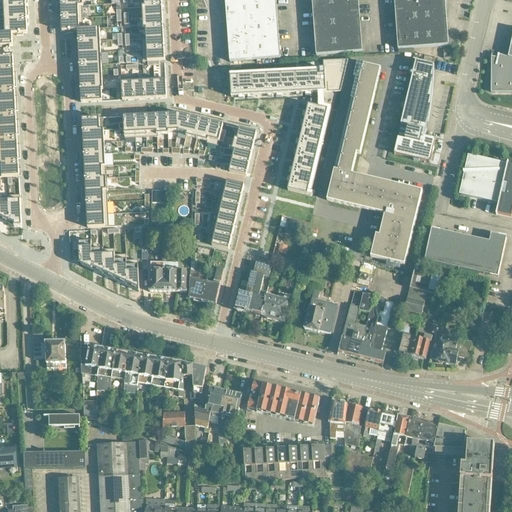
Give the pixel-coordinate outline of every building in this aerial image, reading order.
[(27,0),(3,0),(4,11),(28,10),(28,9),(26,9),(26,5),(28,5),(27,0)] [(161,0),(139,0),(140,8),(162,7),(161,0)] [(252,20),(250,0),(226,2),(227,22),(252,20)] [(278,18),(276,0),(250,0),(252,20),(278,18)] [(336,14),(335,0),(312,0),(313,15),(336,14)] [(360,12),(358,0),(335,0),(336,14),(360,12)] [(421,7),(420,0),(394,0),(395,9),(421,7)] [(447,26),(446,6),(421,7),(422,28),(447,26)] [(83,7),(59,8),(60,15),(62,15),(62,20),(83,19),(82,7),(83,7)] [(162,7),(140,8),(140,9),(143,8),(143,19),(163,18),(162,7)] [(422,28),(421,7),(395,9),(397,30),(422,28)] [(28,10),(4,11),(5,23),(27,22),(27,17),(29,17),(28,10)] [(361,32),(360,12),(336,14),(338,34),(361,32)] [(338,34),(336,14),(313,15),(315,36),(338,34)] [(163,18),(143,19),(144,30),(163,29),(163,18)] [(279,38),(278,18),(252,20),(254,40),(279,38)] [(83,19),(62,20),(62,32),(67,32),(67,34),(73,34),(73,32),(78,32),(78,31),(83,31),(83,30),(83,19)] [(254,40),(252,20),(227,22),(229,42),(254,40)] [(27,22),(5,23),(5,34),(5,35),(12,34),(12,35),(14,35),(17,35),(17,37),(24,36),(23,34),(28,34),(27,22)] [(449,46),(447,26),(422,28),(424,48),(449,46)] [(424,48),(422,28),(397,30),(398,50),(424,48)] [(83,31),(78,31),(78,32),(78,43),(101,42),(100,32),(100,29),(83,30),(83,31)] [(163,29),(144,30),(146,30),(147,40),(164,39),(163,29)] [(363,52),(361,32),(338,34),(339,54),(363,52)] [(5,34),(0,34),(0,47),(13,47),(12,35),(12,34),(5,35),(5,34)] [(339,54),(338,34),(315,36),(316,56),(339,54)] [(281,58),(279,38),(254,40),(255,60),(281,58)] [(147,40),(142,41),(142,51),(164,50),(164,39),(147,40)] [(255,60),(254,40),(229,42),(230,62),(255,60)] [(492,57),(491,93),(511,93),(511,41),(509,57),(500,56),(500,55),(498,55),(497,59),(492,57)] [(79,48),(77,48),(77,55),(101,54),(101,42),(78,43),(79,48)] [(164,50),(142,51),(143,63),(148,63),(154,62),(159,62),(165,62),(164,50)] [(101,54),(77,55),(77,62),(79,62),(80,67),(102,66),(101,54)] [(13,56),(0,56),(0,69),(14,69),(13,56)] [(320,73),(231,78),(232,98),(341,93),(348,61),(323,62),(324,70),(320,70),(320,73)] [(335,167),(327,201),(359,209),(385,215),(380,236),(376,235),(371,257),(405,266),(423,191),(392,184),(366,178),(352,175),(357,154),(360,155),(381,69),(364,65),(340,163),(336,163),(335,168),(335,167)] [(80,72),(78,72),(78,79),(102,78),(102,66),(80,67),(80,72)] [(434,75),(434,71),(415,66),(401,125),(408,127),(405,140),(417,143),(418,140),(420,140),(421,136),(425,137),(427,131),(427,130),(428,126),(429,119),(431,111),(432,106),(432,102),(433,95),(433,91),(434,86),(434,78),(434,75)] [(0,81),(17,81),(16,74),(14,74),(14,69),(0,69),(0,81)] [(102,78),(78,79),(79,86),(81,86),(81,91),(103,90),(102,78)] [(133,79),(122,79),(122,83),(122,89),(122,95),(123,101),(134,101),(133,79)] [(133,79),(134,101),(145,100),(144,81),(133,81),(133,79)] [(166,79),(155,80),(156,100),(167,99),(166,79)] [(144,81),(145,100),(156,100),(155,80),(154,80),(154,82),(144,83),(144,81)] [(17,81),(0,81),(0,93),(15,93),(15,88),(17,88),(17,81)] [(103,90),(81,91),(82,103),(102,102),(102,90),(103,90)] [(15,93),(0,93),(0,105),(18,105),(17,97),(15,98),(15,93)] [(299,104),(278,189),(308,196),(328,111),(299,104)] [(18,105),(0,105),(0,117),(16,117),(16,112),(18,112),(18,105)] [(167,115),(156,116),(158,138),(158,136),(168,135),(167,115)] [(178,115),(167,115),(168,135),(169,135),(169,133),(178,132),(178,133),(179,133),(178,115)] [(178,115),(179,133),(187,135),(186,137),(187,137),(191,118),(178,115)] [(156,116),(146,117),(147,139),(158,138),(156,116)] [(16,117),(0,117),(0,129),(19,129),(19,121),(17,122),(16,117)] [(135,117),(124,118),(125,140),(136,139),(135,117)] [(146,117),(135,117),(136,139),(147,139),(146,117)] [(191,118),(187,137),(197,140),(202,121),(191,118)] [(103,119),(82,120),(83,132),(104,131),(103,119)] [(202,121),(197,140),(207,142),(207,145),(212,123),(202,121)] [(212,123),(207,145),(218,147),(223,126),(212,123)] [(19,129),(0,129),(0,141),(18,141),(17,136),(19,136),(19,129)] [(235,140),(254,145),(257,134),(240,130),(237,140),(235,140)] [(83,137),(81,137),(82,144),(105,143),(104,131),(83,132),(83,137)] [(436,140),(425,137),(421,136),(420,140),(418,140),(417,143),(405,140),(398,138),(394,155),(414,159),(413,161),(419,162),(420,161),(430,163),(436,140)] [(235,140),(233,151),(252,155),(254,145),(235,140)] [(18,141),(0,141),(0,153),(20,153),(20,145),(18,146),(18,141)] [(105,143),(82,144),(82,152),(84,152),(84,156),(105,155),(105,143)] [(235,152),(232,162),(249,166),(252,155),(233,151),(232,151),(235,152)] [(20,153),(0,153),(0,165),(19,165),(19,160),(21,160),(20,153)] [(84,161),(82,161),(83,168),(106,167),(105,155),(84,156),(84,161)] [(511,164),(508,164),(509,163),(508,162),(507,164),(468,156),(465,171),(463,171),(464,174),(465,174),(464,176),(460,195),(499,204),(496,214),(511,217),(511,214),(511,164)] [(232,162),(230,173),(247,177),(249,166),(232,162)] [(19,165),(0,165),(0,178),(19,177),(21,177),(21,169),(19,169),(19,165)] [(106,167),(83,168),(83,176),(85,175),(85,180),(108,179),(106,179),(106,167)] [(86,185),(84,185),(84,192),(108,191),(108,179),(85,180),(86,185)] [(223,181),(220,192),(242,197),(244,186),(223,181)] [(108,191),(84,192),(84,200),(86,199),(87,204),(108,203),(107,192),(108,192),(108,191)] [(220,192),(218,203),(239,208),(242,197),(220,192)] [(20,196),(8,197),(10,226),(15,228),(22,227),(20,196)] [(0,199),(0,220),(10,226),(8,197),(8,199),(0,199)] [(87,209),(85,209),(85,216),(108,215),(108,203),(87,204),(87,209)] [(218,203),(215,213),(237,218),(239,208),(218,203)] [(213,223),(213,224),(234,229),(237,218),(215,213),(215,214),(220,215),(217,224),(213,223)] [(108,215),(85,216),(86,224),(88,223),(88,229),(109,228),(108,215)] [(213,224),(210,234),(232,239),(234,229),(213,224)] [(425,262),(498,278),(507,238),(491,234),(491,236),(494,236),(493,243),(432,230),(425,262)] [(210,234),(210,235),(215,236),(212,246),(229,250),(232,239),(210,234)] [(91,242),(73,243),(74,250),(79,250),(80,263),(82,266),(92,271),(91,250),(92,250),(91,242)] [(92,250),(91,250),(92,271),(104,276),(103,250),(92,250)] [(103,250),(104,276),(116,281),(114,250),(103,251),(103,250)] [(115,250),(114,250),(116,281),(127,287),(126,256),(115,256),(115,250)] [(126,256),(127,287),(139,292),(140,292),(138,261),(127,262),(126,256)] [(280,269),(279,273),(284,274),(285,268),(277,266),(276,263),(276,261),(273,261),(273,264),(274,266),(274,268),(280,269)] [(163,293),(164,263),(151,263),(150,293),(163,293)] [(178,294),(179,264),(164,263),(163,293),(178,294)] [(265,276),(264,277),(269,278),(272,267),(257,263),(254,273),(252,272),(248,288),(241,287),(236,310),(237,310),(238,312),(241,313),(243,312),(248,313),(258,274),(265,276)] [(183,272),(183,264),(179,264),(178,294),(187,294),(188,273),(183,272)] [(216,305),(224,270),(218,269),(215,280),(207,278),(201,302),(202,302),(202,304),(209,305),(209,304),(216,305)] [(436,296),(441,277),(415,270),(410,289),(428,294),(436,296)] [(190,273),(190,299),(194,300),(194,302),(200,303),(201,302),(207,278),(200,277),(200,275),(190,273)] [(266,296),(267,296),(267,294),(261,292),(264,277),(265,276),(258,274),(248,313),(254,315),(256,316),(259,317),(261,316),(266,296)] [(422,316),(428,294),(410,289),(405,311),(422,316)] [(308,318),(305,330),(319,334),(320,333),(331,335),(338,307),(317,301),(317,299),(319,300),(321,292),(314,291),(310,309),(307,309),(305,318),(308,318)] [(290,302),(292,303),(294,293),(289,292),(288,298),(285,297),(284,301),(277,299),(272,320),(278,322),(280,321),(285,322),(290,302)] [(363,294),(359,308),(360,309),(370,311),(373,296),(363,294)] [(272,320),(277,299),(267,296),(266,296),(261,316),(266,318),(268,319),(272,320)] [(475,304),(472,316),(478,317),(481,306),(475,304)] [(360,309),(359,308),(351,307),(338,354),(349,357),(357,325),(356,324),(360,309)] [(388,329),(377,326),(380,311),(371,309),(367,325),(366,327),(358,359),(383,366),(386,354),(382,352),(388,329)] [(358,359),(366,327),(357,325),(349,357),(358,359)] [(412,356),(417,337),(410,335),(410,332),(410,331),(410,329),(409,328),(408,327),(406,326),(405,326),(403,327),(402,327),(401,329),(400,330),(399,332),(394,351),(406,354),(406,356),(409,357),(410,355),(412,356)] [(418,333),(417,337),(412,356),(413,357),(413,358),(419,359),(420,358),(426,360),(430,343),(431,343),(433,337),(418,333)] [(472,343),(461,340),(436,335),(431,359),(437,360),(437,362),(438,362),(439,364),(442,364),(443,363),(455,366),(457,357),(468,360),(472,343)] [(46,344),(33,344),(34,360),(46,360),(47,369),(54,369),(53,367),(56,367),(56,365),(66,364),(65,343),(46,344)] [(89,348),(81,347),(82,361),(87,362),(86,366),(82,365),(82,374),(98,377),(99,377),(104,350),(89,347),(89,348)] [(112,379),(117,352),(104,350),(99,377),(98,377),(97,383),(97,391),(110,391),(112,379)] [(126,381),(130,355),(117,352),(112,379),(125,381),(126,381)] [(139,384),(143,357),(130,355),(126,381),(125,381),(125,385),(124,393),(138,395),(138,387),(139,384)] [(152,386),(157,359),(143,357),(139,384),(152,386)] [(165,388),(170,362),(157,359),(152,386),(165,388)] [(184,378),(183,364),(170,362),(165,388),(179,391),(179,397),(185,398),(184,378)] [(193,377),(193,367),(193,366),(183,364),(184,378),(193,377)] [(200,368),(193,367),(193,377),(194,394),(194,399),(201,400),(202,395),(203,395),(207,370),(205,370),(205,368),(200,367),(200,368)] [(265,414),(270,392),(272,384),(256,380),(254,385),(254,388),(249,410),(265,414)] [(305,392),(272,384),(270,392),(265,414),(298,422),(305,392)] [(221,402),(223,391),(210,388),(205,411),(205,412),(212,413),(211,419),(210,423),(207,423),(206,428),(210,429),(209,434),(210,434),(212,424),(214,424),(214,425),(219,426),(219,421),(219,418),(217,417),(219,409),(221,410),(223,402),(221,402)] [(219,409),(217,417),(219,418),(219,421),(219,426),(219,436),(219,448),(219,451),(227,451),(226,427),(222,426),(222,423),(224,416),(237,419),(238,418),(242,397),(243,395),(223,391),(221,402),(223,402),(221,410),(219,409)] [(321,400),(322,396),(305,392),(298,422),(314,426),(321,400)] [(97,402),(84,402),(84,418),(85,418),(97,422),(97,402)] [(346,425),(350,406),(346,405),(345,404),(341,403),(340,404),(335,403),(334,404),(330,423),(330,439),(336,440),(336,433),(345,433),(345,429),(346,425)] [(352,407),(350,406),(346,425),(345,429),(345,433),(345,445),(359,448),(361,430),(363,420),(361,419),(363,409),(357,408),(357,407),(356,405),(355,405),(352,406),(352,407)] [(205,412),(205,411),(195,409),(196,426),(196,427),(206,429),(204,435),(209,436),(209,434),(210,429),(206,428),(207,423),(210,423),(211,419),(212,413),(205,412)] [(378,437),(383,413),(381,413),(381,412),(381,411),(378,410),(377,411),(377,412),(369,410),(363,438),(369,440),(370,436),(378,437)] [(185,413),(164,414),(163,429),(185,428),(185,427),(186,427),(185,413)] [(390,443),(396,417),(395,416),(393,414),(391,414),(389,415),(383,413),(378,437),(377,441),(374,452),(379,453),(382,441),(390,443)] [(74,427),(80,427),(80,416),(74,416),(74,415),(64,415),(64,416),(50,416),(50,427),(64,427),(64,429),(74,429),(74,427)] [(405,447),(411,420),(398,417),(392,444),(386,470),(394,472),(400,446),(405,447)] [(124,427),(136,428),(136,419),(124,418),(124,427)] [(417,453),(423,423),(411,420),(405,447),(405,446),(410,447),(409,451),(416,453),(417,453)] [(434,450),(439,427),(439,426),(423,423),(417,453),(416,453),(415,458),(424,460),(427,448),(434,450)] [(100,424),(98,429),(115,435),(117,430),(100,424)] [(465,445),(466,432),(439,426),(439,427),(434,450),(436,450),(436,451),(435,455),(453,456),(463,456),(463,445),(465,445)] [(150,427),(150,433),(163,435),(163,429),(150,427)] [(141,511),(139,459),(138,443),(97,446),(101,511),(141,511)] [(147,443),(138,443),(139,459),(148,459),(147,443)] [(159,443),(155,443),(155,453),(161,453),(160,458),(168,458),(168,454),(169,448),(169,446),(159,443)] [(306,444),(301,444),(302,463),(308,463),(309,471),(303,471),(303,479),(315,479),(314,470),(314,462),(313,443),(312,443),(312,447),(309,447),(306,447),(306,444)] [(317,443),(313,443),(314,462),(320,462),(320,470),(314,470),(315,479),(326,478),(324,446),(317,447),(317,443)] [(294,444),(290,445),(291,464),(297,463),(297,471),(291,472),(292,480),(303,479),(303,471),(302,463),(301,444),(301,448),(298,448),(294,448),(294,444)] [(490,511),(493,468),(495,446),(468,444),(468,445),(465,445),(463,445),(463,456),(458,511),(490,511)] [(271,446),(267,446),(268,465),(274,465),(275,473),(269,473),(269,481),(280,481),(280,472),(279,464),(278,445),(278,449),(275,449),(272,449),(271,446)] [(283,445),(278,445),(279,464),(286,464),(286,472),(280,472),(280,481),(292,480),(291,472),(291,464),(290,445),(289,445),(290,448),(286,448),(283,449),(283,445)] [(260,446),(256,447),(257,466),(263,465),(263,473),(257,474),(258,482),(269,481),(269,473),(268,465),(267,446),(267,450),(264,450),(260,450),(260,446)] [(249,447),(244,447),(245,466),(252,466),(252,474),(246,474),(246,483),(258,482),(257,474),(257,466),(256,447),(255,447),(255,450),(252,450),(249,451),(249,447)] [(15,448),(0,448),(0,465),(16,464),(16,466),(17,466),(15,448)] [(374,459),(345,452),(346,490),(351,489),(351,479),(368,483),(374,459)] [(85,471),(84,454),(34,454),(34,471),(85,471)] [(405,466),(396,506),(406,508),(414,468),(405,466)] [(78,511),(76,478),(58,479),(60,511),(78,511)] [(354,489),(353,500),(363,502),(366,492),(354,489)] [(378,493),(376,502),(385,504),(387,495),(378,493)] [(147,500),(146,507),(146,511),(164,511),(165,508),(165,501),(147,500)] [(175,511),(175,509),(176,502),(165,501),(165,508),(164,511),(175,511)]
